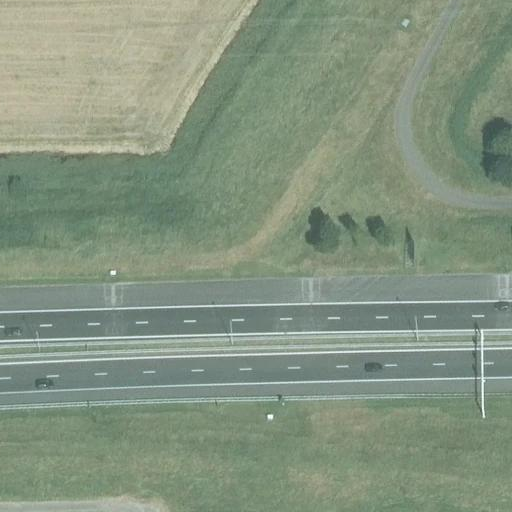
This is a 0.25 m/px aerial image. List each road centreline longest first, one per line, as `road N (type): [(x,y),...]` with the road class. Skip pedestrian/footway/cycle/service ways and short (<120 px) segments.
road 1 (motorway): [(0,381),(511,365)]
road 2 (motorway): [(511,322),(0,332)]
road 3 (unclassified): [(464,0),(416,90),(412,150),(427,179),(469,205),(511,205)]
